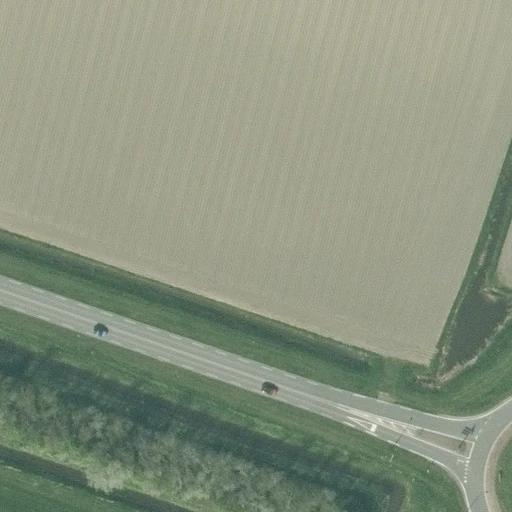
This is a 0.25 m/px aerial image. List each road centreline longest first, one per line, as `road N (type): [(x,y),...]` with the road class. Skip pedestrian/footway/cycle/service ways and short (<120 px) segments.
road 1 (primary): [(326,403),(0,290)]
road 2 (primary): [(487,434),(326,403)]
road 3 (primary): [(326,403),(473,473)]
